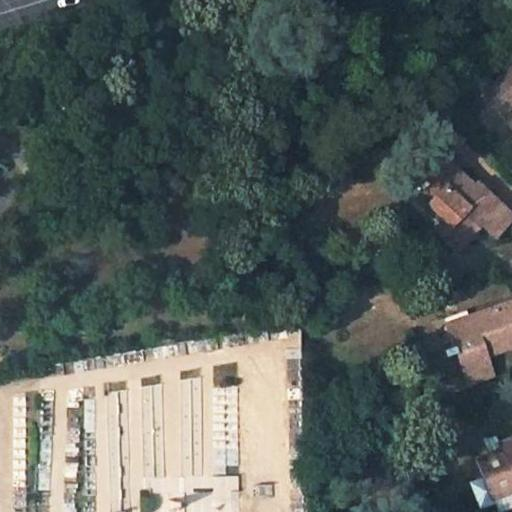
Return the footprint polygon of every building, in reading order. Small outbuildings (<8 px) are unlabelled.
[(511,66),(511,65),(495,80),(511,97),(511,66)] [(456,99),(479,121),(491,108),(500,117),(499,117),(511,128),(511,97),(495,80),(479,97),(468,86),(456,99)] [(499,117),(500,117),(491,108),(479,121),(488,129),(499,117)] [(455,252),(479,226),(492,238),(510,219),(475,187),(471,190),(440,160),(433,153),(426,151),(421,152),(413,160),(413,162),(413,165),(425,176),(432,184),(415,203),(440,226),(434,232),(455,252)] [(511,347),(511,304),(445,326),(464,384),(488,376),(482,358),(511,347)] [(511,440),(498,445),(497,441),(483,445),(487,457),(476,461),(490,500),(511,491),(511,440)]
